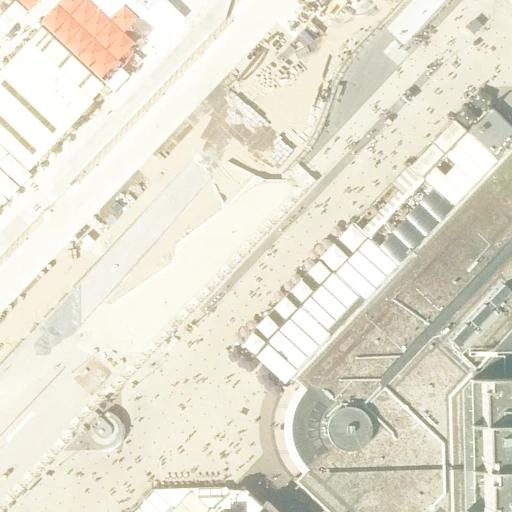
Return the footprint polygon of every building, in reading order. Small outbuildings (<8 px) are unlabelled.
[(404,0),(350,0),(379,27),(404,0)] [(300,125),(250,77),(217,111),(251,144),(262,133),(296,165),(320,139),(329,106),(323,101),(300,125)] [(266,343),(281,358),(275,364),(281,369),(287,363),(296,371),(289,378),(302,391),(297,398),(294,404),(291,405),(289,408),(289,411),(290,413),(289,416),(288,426),(288,435),(290,445),(291,446),(290,449),(290,451),(292,454),(295,455),(299,462),(304,468),(303,469),(347,511),(511,511),(511,131),(490,110),(266,343)] [(267,198),(206,140),(186,162),(193,170),(189,174),(224,207),(205,227),(223,244),(267,198)] [(200,233),(164,199),(144,220),(180,254),(200,233)] [(187,269),(134,218),(89,264),(142,315),(187,269)] [(102,339),(65,302),(31,336),(20,325),(0,344),(0,393),(10,404),(25,405),(23,407),(34,418),(38,419),(50,413),(52,415),(72,395),(59,382),(102,339)] [(118,432),(117,427),(115,423),(111,419),(107,417),(103,422),(99,418),(88,429),(92,433),(88,437),(89,439),(92,443),(96,446),(101,447),(106,446),(111,445),(114,441),(117,437),(118,432)] [(230,491),(210,511),(261,511),(268,505),(265,502),(261,507),(244,491),(230,491)] [(210,511),(190,493),(171,511),(210,511)]
